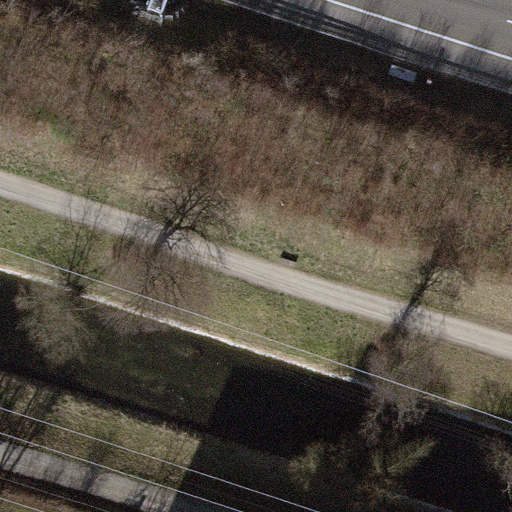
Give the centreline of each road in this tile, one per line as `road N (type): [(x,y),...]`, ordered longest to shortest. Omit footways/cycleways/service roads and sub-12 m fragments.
road 1 (track): [(511,348),(0,182)]
road 2 (track): [(190,511),(0,451)]
